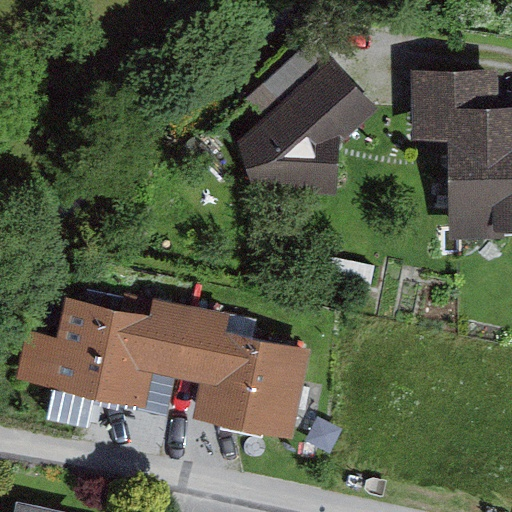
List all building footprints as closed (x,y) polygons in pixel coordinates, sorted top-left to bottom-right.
[(380,101),(339,55),(249,135),(290,181),(380,101)] [(466,222),(511,222),(511,113),(504,113),(503,72),(425,72),(425,127),(465,126),(466,222)] [(159,306),(82,292),(65,383),(155,399),(161,365),(186,369),(199,300),(161,293),(159,306)] [(242,308),(199,300),(186,369),(212,374),(206,410),(300,427),(315,344),(238,330),(242,308)] [(74,511),(31,503),(28,511),(12,511),(0,509),(0,511),(74,511)]
